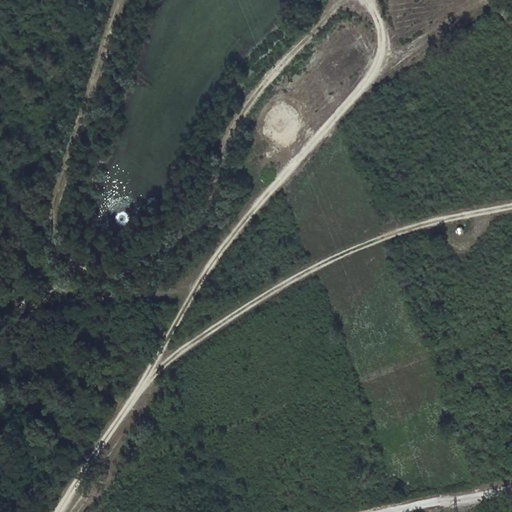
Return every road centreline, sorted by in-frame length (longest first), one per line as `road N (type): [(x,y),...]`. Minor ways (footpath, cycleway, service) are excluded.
road 1 (track): [(56,511),(223,248),(373,76),(383,32),(369,0)]
road 2 (track): [(122,0),(53,211),(58,244),(78,267),(111,276),(147,262),(202,218),(235,122)]
road 3 (track): [(149,371),(327,261),(418,223),(511,207)]
road 4 (track): [(235,122),(343,0)]
road 5 (track): [(393,511),(511,487)]
